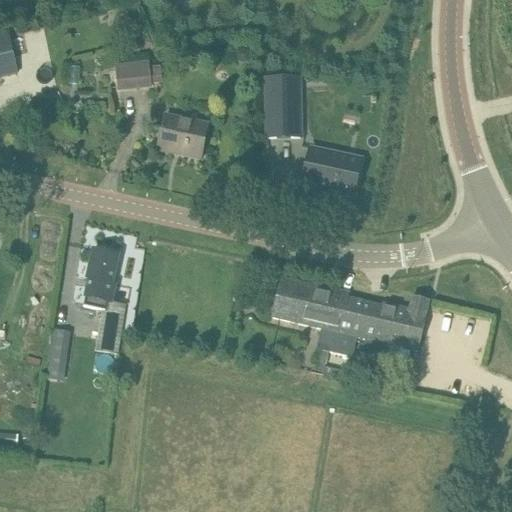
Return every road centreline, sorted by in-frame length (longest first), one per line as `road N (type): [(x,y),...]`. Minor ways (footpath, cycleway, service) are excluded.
road 1 (unclassified): [(495,220),(431,254),(366,259),(0,176)]
road 2 (tertiary): [(495,220),(469,163),(457,102),(453,0)]
